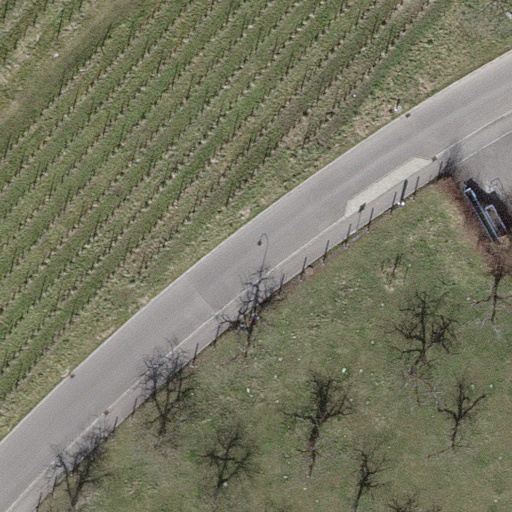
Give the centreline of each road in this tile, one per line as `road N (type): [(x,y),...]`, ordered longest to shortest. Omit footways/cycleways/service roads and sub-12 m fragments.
road 1 (residential): [(511,96),(378,169),(144,345),(0,498)]
road 2 (track): [(0,163),(150,0)]
